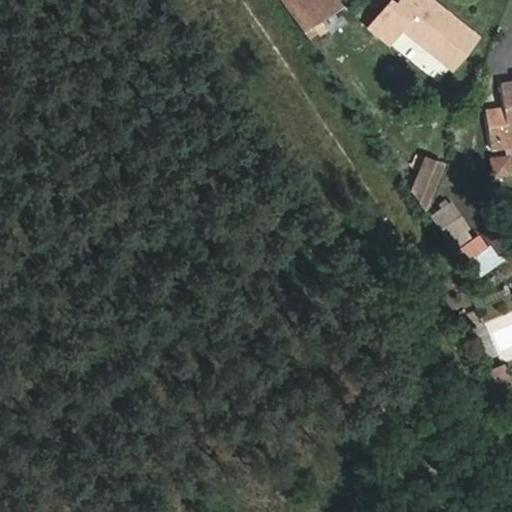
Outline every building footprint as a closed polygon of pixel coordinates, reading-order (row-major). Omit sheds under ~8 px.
[(339,8),(333,0),(295,0),(286,7),(303,32),(313,25),(338,9),(339,8)] [(452,67),(476,37),(430,0),(400,0),(394,8),(405,17),(399,25),(452,67)] [(322,38),(346,21),(338,9),(313,25),(322,38)] [(511,83),(502,84),(505,109),(488,111),(492,144),(511,142),(511,83)] [(489,177),(510,175),(508,154),(486,156),(489,177)] [(406,198),(427,203),(438,162),(417,157),(406,198)] [(467,228),(450,203),(431,216),(449,241),(467,228)] [(480,373),(490,396),(511,387),(501,364),(480,373)]
